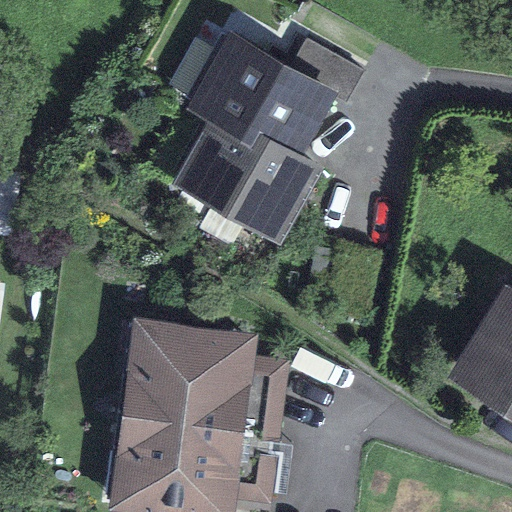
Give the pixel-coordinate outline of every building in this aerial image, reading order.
[(193,113),(216,126),(254,148),(258,142),(291,161),(327,99),(233,44),(193,113)] [(254,148),(216,126),(183,182),(276,236),(312,173),(291,161),(258,142),(254,148)] [(511,403),(511,307),(508,305),(465,375),(511,403)] [(138,332),(127,418),(242,432),(253,346),(138,332)] [(127,418),(116,504),(180,511),(231,511),(242,432),(127,418)]
